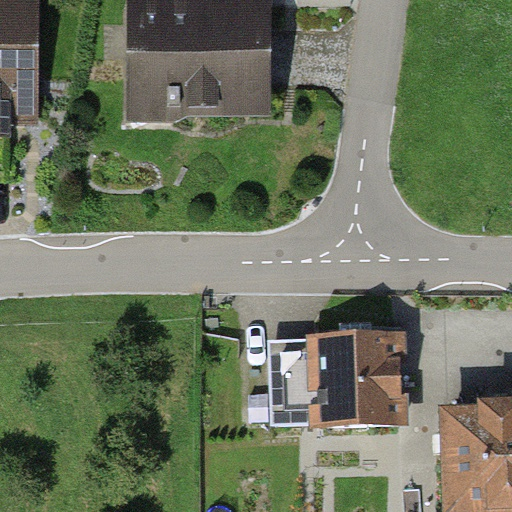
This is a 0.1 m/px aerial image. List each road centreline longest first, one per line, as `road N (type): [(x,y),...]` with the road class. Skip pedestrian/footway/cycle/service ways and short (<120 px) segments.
road 1 (residential): [(0,267),(355,262)]
road 2 (residential): [(389,0),(355,262)]
road 3 (residential): [(355,262),(511,264)]
